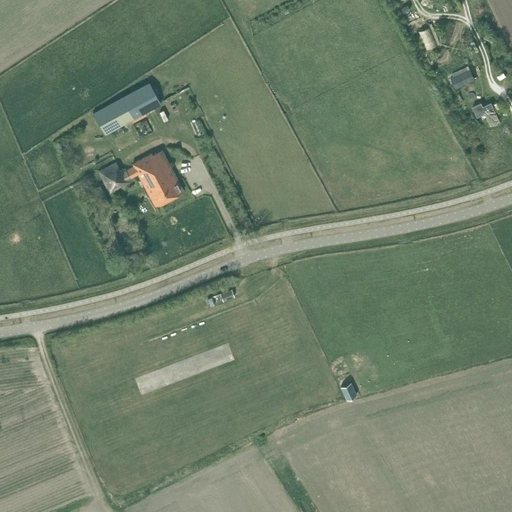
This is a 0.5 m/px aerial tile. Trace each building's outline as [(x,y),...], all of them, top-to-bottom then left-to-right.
[(468,70),(451,78),(456,88),(473,80),(468,70)] [(149,81),(93,113),(105,134),(161,102),(149,81)] [(481,103),(473,107),(477,116),(485,112),(491,124),(492,123),(494,124),(497,122),(498,121),(499,120),(491,103),(483,106),(481,103)] [(144,171),(146,171),(148,176),(151,175),(155,183),(165,178),(167,181),(176,177),(161,150),(151,155),(150,153),(131,163),(133,166),(123,172),(122,172),(126,180),(138,174),(144,171)] [(122,172),(123,172),(122,169),(119,171),(115,163),(98,172),(109,192),(128,182),(126,180),(122,172)] [(138,174),(155,205),(183,190),(176,177),(167,181),(165,178),(155,183),(151,175),(148,176),(146,171),(144,171),(138,174)] [(232,289),(220,293),(223,301),(235,296),(232,289)] [(351,382),(340,386),(346,399),(356,394),(351,382)]
